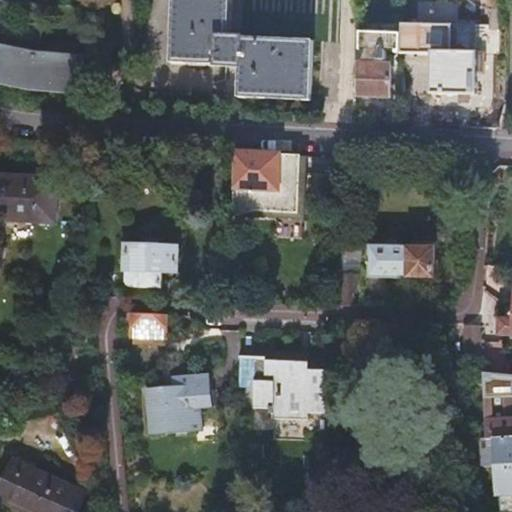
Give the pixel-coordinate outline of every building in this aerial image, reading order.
[(176,0),(174,63),(244,65),(243,98),(314,100),(317,39),(344,40),(345,0),(176,0)] [(402,26),(401,54),(419,55),(433,55),(432,94),(458,95),(468,95),(477,95),(478,76),(484,76),(484,58),(479,58),(479,55),(453,54),(453,27),(402,26)] [(0,46),(0,78),(37,86),(84,88),(84,83),(97,84),(98,71),(85,70),(85,58),(37,53),(0,46)] [(360,57),(359,96),(391,97),(392,64),(365,64),(366,57),(360,57)] [(108,147),(87,146),(85,180),(106,181),(108,147)] [(282,153),(238,151),(236,188),(280,190),(282,153)] [(0,175),(0,221),(57,226),(60,179),(0,175)] [(361,274),(342,275),(341,305),(386,307),(387,268),(416,269),(416,266),(433,267),(433,249),(416,249),(416,245),(369,244),(368,260),(361,260),(361,274)] [(128,246),(126,289),(161,290),(162,275),(176,276),(177,247),(128,246)] [(216,298),(232,299),(232,280),(217,279),(216,298)] [(178,319),(143,318),(144,346),(160,328),(177,328),(178,319)] [(511,319),(501,320),(502,336),(502,339),(503,339),(511,339),(511,319)] [(481,325),(462,325),(462,356),(469,356),(469,369),(483,368),(482,336),(481,325)] [(177,349),(177,328),(160,328),(144,346),(144,348),(177,349)] [(299,354),(243,352),(241,380),(254,380),(253,407),(270,408),(270,418),(306,418),(306,408),(324,409),(325,357),(310,357),(310,364),(299,364),(299,354)] [(310,364),(310,357),(310,354),(299,354),(299,364),(310,364)] [(219,375),(209,377),(211,392),(221,390),(219,375)] [(485,442),(511,439),(511,375),(483,376),(485,442)] [(158,394),(165,434),(179,431),(180,437),(215,431),(212,410),(224,409),(221,390),(211,392),(209,377),(182,381),(184,390),(158,394)] [(382,430),(353,432),(356,479),(438,473),(436,432),(383,435),(382,430)] [(511,439),(485,442),(479,442),(480,460),(483,460),(484,472),(496,471),(499,496),(502,496),(511,495),(511,439)] [(14,459),(0,489),(0,498),(30,511),(77,511),(87,491),(14,459)] [(511,511),(511,495),(502,496),(503,511),(511,511)]
